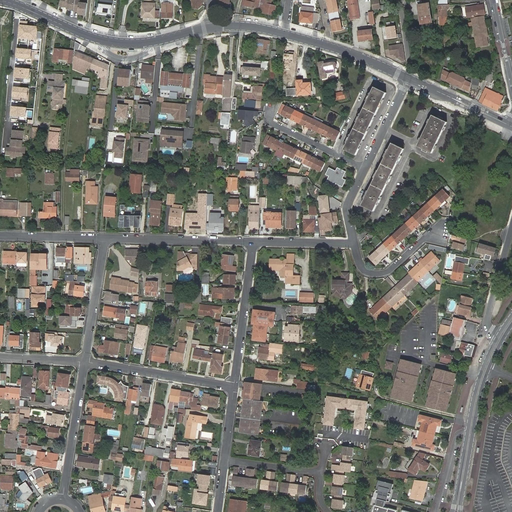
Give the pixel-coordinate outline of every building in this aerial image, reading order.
[(75,0),(68,0),(67,8),(67,9),(74,11),(75,0)] [(80,0),(75,0),(74,11),(78,11),(77,15),(86,16),(87,4),(80,3),(80,0)] [(105,6),(105,1),(105,0),(99,0),(98,14),(105,14),(111,14),(112,6),(105,6)] [(202,1),(204,1),(203,0),(189,0),(189,5),(191,5),(191,7),(193,9),(198,9),(202,5),(202,3),(201,2),(201,1),(202,1)] [(216,0),(217,2),(218,2),(219,2),(219,4),(218,4),(217,7),(221,11),(226,11),(228,10),(228,8),(230,8),(230,2),(229,2),(229,0),(216,0)] [(242,0),(242,5),(242,6),(245,7),(245,6),(259,9),(260,0),(242,0)] [(266,4),(266,0),(260,0),(259,9),(258,12),(274,15),(276,6),(266,4)] [(357,0),(349,1),(351,20),(360,19),(357,0)] [(379,0),(371,0),(373,10),(380,8),(379,0)] [(339,16),(336,1),(327,2),(329,8),(330,10),(329,11),(330,14),(330,13),(331,17),(339,16)] [(143,3),(142,17),(160,18),(160,11),(155,11),(155,4),(143,3)] [(162,3),(162,18),(172,18),(172,3),(162,3)] [(431,22),(428,4),(418,5),(420,24),(431,22)] [(447,9),(447,5),(437,5),(438,17),(447,17),(447,16),(445,16),(445,9),(447,9)] [(465,8),(467,17),(471,16),(471,18),(484,15),(483,11),(484,10),(483,5),(465,8)] [(313,14),(301,12),(300,21),(303,21),(303,22),(312,23),(313,14)] [(342,31),(339,16),(331,17),(332,21),(331,22),(332,25),(333,24),(333,26),(332,27),(333,32),(342,31)] [(474,19),(472,19),(472,25),(478,25),(484,24),(482,16),(474,18),(474,19)] [(384,18),(385,27),(394,26),(393,17),(384,18)] [(38,25),(19,24),(18,39),(37,40),(38,25)] [(477,42),(475,42),(476,48),(488,46),(486,37),(488,37),(486,28),(485,28),(484,25),(478,26),(478,29),(475,30),(477,42)] [(395,27),(386,29),(388,41),(397,39),(395,27)] [(359,32),(361,41),(373,40),(372,30),(359,32)] [(257,39),(255,52),(266,53),(267,45),(269,45),(270,41),(257,39)] [(403,45),(389,47),(391,56),(395,56),(395,54),(396,54),(397,58),(402,62),(406,61),(403,45)] [(32,49),(16,48),(14,62),(23,63),(24,60),(31,60),(32,49)] [(59,59),(68,60),(68,63),(72,63),(73,51),(55,49),(54,62),(59,62),(59,59)] [(95,59),(76,51),(74,68),(85,73),(87,67),(91,68),(95,59)] [(95,59),(91,68),(102,73),(102,72),(108,75),(110,71),(109,70),(111,65),(95,59)] [(324,61),(319,62),(322,78),(327,77),(326,74),(337,72),(336,67),(337,66),(337,64),(336,63),(335,62),(324,64),(324,61)] [(146,79),(146,83),(154,84),(155,67),(143,66),(142,78),(146,79)] [(31,69),(15,67),(14,82),(23,83),(23,79),(30,80),(31,69)] [(132,69),(120,68),(118,85),(131,86),(132,69)] [(261,68),(252,68),(252,75),(260,76),(261,68)] [(443,70),(441,79),(470,93),(471,84),(465,81),(465,79),(451,72),(449,73),(443,70)] [(163,72),(162,86),(173,87),(174,83),(176,83),(175,87),(181,88),(181,84),(184,84),(184,88),(190,89),(192,75),(163,72)] [(207,84),(206,92),(215,93),(216,90),(217,77),(207,76),(208,75),(205,74),(204,84),(207,84)] [(228,79),(228,76),(225,75),(225,78),(224,86),(224,91),(223,94),(223,96),(230,97),(232,79),(228,79)] [(224,86),(225,78),(217,77),(216,90),(215,93),(219,94),(223,94),(224,91),(224,86)] [(76,85),(75,91),(86,93),(88,81),(77,80),(77,79),(74,78),(73,84),(76,85)] [(59,82),(60,80),(56,80),(55,81),(49,81),(49,91),(54,92),(53,101),(52,102),(51,104),(52,106),(52,109),(58,110),(59,105),(63,106),(65,83),(59,82)] [(297,88),(286,89),(286,96),(311,94),(310,83),(302,84),(302,81),(296,81),(297,88)] [(29,87),(13,86),(12,101),(20,101),(21,98),(28,98),(29,87)] [(254,95),(244,94),(243,99),(255,99),(255,100),(261,100),(261,97),(261,93),(262,88),(262,87),(254,87),(254,95)] [(358,154),(381,106),(388,93),(376,88),(372,95),(371,94),(369,97),(371,98),(362,116),(360,115),(359,118),(360,119),(352,136),(350,136),(349,139),(350,139),(346,148),(358,154)] [(479,102),(497,111),(502,101),(501,100),(502,97),(486,89),(479,102)] [(335,94),(336,100),(345,98),(343,92),(335,94)] [(243,99),(242,108),(248,108),(248,105),(260,106),(261,100),(255,100),(255,99),(243,99)] [(147,102),(139,101),(137,122),(149,123),(150,114),(148,112),(149,111),(150,110),(150,107),(149,106),(147,106),(147,102)] [(105,113),(106,104),(96,103),(95,112),(94,112),(93,120),(94,120),(94,125),(102,126),(103,117),(104,113),(105,113)] [(163,103),(162,113),(172,114),(176,118),(175,121),(185,122),(186,118),(185,117),(185,115),(186,114),(187,106),(163,103)] [(130,105),(118,104),(117,118),(131,118),(132,114),(129,114),(130,105)] [(289,120),(295,110),(286,105),(282,114),(287,116),(286,118),(289,120)] [(26,108),(9,106),(8,121),(17,122),(17,118),(25,119),(26,108)] [(258,111),(240,109),(239,118),(246,119),(245,122),(249,127),(256,123),(254,120),(254,115),(258,115),(258,111)] [(304,114),(295,110),(289,120),(293,122),(294,120),(300,123),(304,114)] [(221,125),(230,126),(231,114),(222,113),(221,125)] [(313,119),(304,114),(300,123),(305,125),(304,127),(307,129),(313,119)] [(429,123),(419,143),(418,147),(422,149),(421,152),(426,154),(427,152),(432,154),(447,123),(442,121),(444,119),(438,116),(437,118),(433,116),(429,123)] [(322,123),(313,119),(307,129),(311,131),(312,129),(318,132),(322,123)] [(329,132),(331,128),(322,123),(318,132),(323,135),(323,136),(326,138),(329,132)] [(60,129),(51,128),(49,148),(58,149),(60,129)] [(336,141),(340,132),(331,128),(329,132),(326,138),(329,140),(330,138),(336,141)] [(6,148),(5,155),(10,155),(15,156),(24,157),(25,148),(21,147),(23,131),(12,130),(10,148),(6,148)] [(163,131),(162,142),(168,142),(169,144),(172,144),(174,143),(183,144),(184,133),(174,132),(173,133),(171,132),(170,132),(163,131)] [(268,134),(263,143),(276,149),(281,139),(277,137),(276,139),(268,134)] [(126,138),(115,137),(113,158),(124,159),(126,138)] [(256,140),(244,139),(242,154),(250,155),(251,150),(255,150),(256,140)] [(281,139),(276,149),(274,153),(283,157),(285,154),(289,145),(283,142),(284,140),(281,139)] [(143,140),(136,140),(135,150),(140,151),(139,159),(143,159),(143,162),(147,162),(148,152),(147,151),(147,149),(148,149),(149,141),(146,141),(145,140),(144,140),(143,140)] [(392,143),(361,205),(373,211),(378,202),(379,203),(381,200),(379,199),(388,182),(389,182),(391,179),(389,178),(392,174),(398,161),(399,162),(401,159),(400,158),(404,149),(392,143)] [(294,148),(289,145),(285,154),(294,158),(299,148),(295,146),(294,148)] [(302,149),(299,148),(294,158),(292,162),(301,166),(303,163),(307,154),(301,151),(302,149)] [(135,150),(134,161),(143,162),(143,159),(139,159),(140,151),(135,150)] [(314,155),(312,157),(307,154),(303,163),(312,167),(317,157),(314,155)] [(221,162),(222,157),(218,157),(217,166),(224,166),(225,162),(221,162)] [(320,158),(317,157),(312,167),(321,172),(325,163),(319,160),(320,158)] [(21,174),(21,168),(5,167),(4,176),(14,177),(14,174),(21,174)] [(336,171),(329,167),(326,175),(329,176),(326,183),(333,186),(335,183),(341,186),(345,179),(341,177),(345,171),(337,167),(336,171)] [(288,176),(288,184),(301,185),(301,177),(288,176)] [(131,178),(129,195),(140,196),(141,179),(131,178)] [(237,190),(237,179),(235,179),(227,179),(227,182),(228,182),(228,191),(232,192),(232,190),(237,190)] [(87,182),(87,202),(96,203),(96,195),(98,195),(98,188),(95,187),(95,182),(87,182)] [(443,190),(436,197),(444,206),(447,203),(445,201),(450,197),(443,190)] [(96,203),(87,202),(87,204),(97,204),(98,195),(96,195),(96,203)] [(106,197),(104,217),(115,218),(117,198),(106,197)] [(239,197),(231,197),(231,200),(230,200),(230,210),(239,210),(239,200),(239,197)] [(444,206),(436,197),(428,204),(434,211),(439,207),(441,208),(444,206)] [(16,215),(17,206),(17,199),(3,199),(3,198),(1,198),(1,202),(2,202),(1,205),(1,215),(16,215)] [(152,212),(151,223),(155,223),(155,225),(160,225),(163,202),(152,201),(151,212),(152,212)] [(39,211),(39,216),(44,217),(56,218),(57,207),(53,206),(53,202),(44,202),(44,211),(39,211)] [(260,227),(260,215),(260,205),(250,204),(250,215),(251,215),(251,226),(260,227)] [(428,204),(421,210),(428,219),(431,217),(430,215),(434,211),(428,204)] [(202,205),(198,205),(198,209),(191,210),(191,219),(197,220),(197,222),(202,222),(202,205)] [(180,218),(182,218),(183,210),(171,208),(169,225),(175,226),(175,225),(179,225),(180,218)] [(428,219),(421,210),(413,217),(419,224),(424,220),(426,222),(428,219)] [(296,212),(287,211),(287,214),(286,228),(295,228),(296,212)] [(282,213),(265,213),(265,219),(268,219),(268,227),(282,227),(282,213)] [(221,214),(211,214),(210,223),(210,229),(215,229),(215,225),(220,225),(220,229),(224,229),(225,218),(221,218),(221,214)] [(141,216),(120,215),(120,227),(140,228),(141,216)] [(304,216),(304,230),(309,230),(309,232),(314,232),(314,220),(309,220),(309,216),(304,216)] [(323,220),(325,232),(336,230),(335,224),(338,223),(336,217),(323,220)] [(413,217),(406,224),(413,233),(416,230),(415,229),(419,224),(413,217)] [(406,224),(398,231),(405,238),(409,234),(410,235),(413,233),(406,224)] [(405,238),(398,231),(391,237),(399,246),(402,243),(400,242),(405,238)] [(391,237),(383,244),(390,251),(395,247),(396,249),(399,246),(391,237)] [(467,239),(456,237),(453,248),(464,251),(467,239)] [(497,246),(481,243),(479,251),(485,253),(493,255),(494,252),(496,253),(497,246)] [(384,259),(387,257),(385,255),(390,251),(383,244),(376,251),(384,259)] [(75,247),(75,257),(78,257),(78,263),(89,263),(89,253),(89,248),(75,247)] [(66,257),(66,248),(57,248),(57,257),(66,257)] [(126,261),(131,261),(131,264),(139,264),(139,250),(129,250),(129,252),(125,252),(125,260),(126,261)] [(3,251),(3,264),(8,264),(8,263),(17,263),(17,262),(17,255),(12,255),(12,251),(3,251)] [(376,251),(368,258),(375,265),(380,261),(381,262),(384,259),(376,251)] [(178,271),(183,271),(192,266),(193,268),(197,268),(197,255),(186,255),(184,252),(179,252),(178,271)] [(441,261),(432,252),(429,255),(430,256),(425,261),(424,260),(421,263),(429,271),(441,261)] [(26,253),(17,253),(17,255),(17,262),(26,263),(26,253)] [(37,265),(46,265),(47,254),(32,254),(32,265),(37,265)] [(228,256),(223,255),(221,270),(235,272),(236,267),(232,266),(233,258),(228,257),(228,256)] [(294,258),(287,258),(287,260),(286,260),(283,262),(281,262),(280,260),(270,260),(270,270),(281,271),(280,275),(283,278),(287,278),(291,278),(291,284),(299,284),(299,276),(293,275),(294,265),(294,258)] [(456,262),(455,262),(454,271),(464,273),(464,269),(465,266),(466,260),(461,260),(456,259),(456,262)] [(417,282),(429,271),(421,263),(418,265),(419,266),(413,271),(412,270),(409,273),(410,274),(417,282)] [(464,273),(454,271),(453,274),(453,278),(463,279),(464,273)] [(436,272),(432,275),(439,283),(443,279),(436,272)] [(342,280),(342,281),(345,282),(348,282),(349,282),(350,274),(342,273),(342,280)] [(404,295),(418,283),(417,282),(410,274),(402,281),(403,282),(398,287),(404,295)] [(224,275),(224,285),(235,285),(235,275),(224,275)] [(120,281),(112,279),(110,289),(132,293),(132,291),(133,285),(134,283),(128,283),(128,281),(120,280),(120,281)] [(74,281),(71,281),(69,294),(83,296),(84,287),(78,286),(79,281),(74,281)] [(342,281),(333,281),(333,295),(340,295),(341,297),(346,297),(350,292),(351,286),(345,286),(345,282),(342,281)] [(146,296),(157,296),(157,282),(146,282),(146,296)] [(347,284),(348,282),(345,282),(345,286),(351,286),(350,292),(346,297),(341,297),(341,300),(346,300),(352,294),(353,284),(347,284)] [(47,287),(33,286),(33,301),(46,301),(47,287)] [(391,307),(404,295),(398,287),(392,292),(391,291),(383,298),(391,307)] [(213,289),(213,295),(215,295),(215,299),(225,299),(225,298),(228,298),(228,299),(233,299),(234,289),(213,289)] [(111,292),(107,292),(106,301),(118,301),(118,295),(111,294),(111,292)] [(201,303),(202,293),(194,293),(194,302),(201,303)] [(314,293),(301,293),(301,301),(314,301),(314,293)] [(471,303),(473,297),(462,295),(460,304),(461,304),(460,312),(469,315),(472,306),(471,306),(469,306),(469,303),(471,303)] [(377,320),(391,307),(383,298),(375,305),(376,306),(370,312),(377,320)] [(25,300),(25,309),(36,309),(36,303),(29,303),(29,300),(25,300)] [(200,305),(199,317),(214,318),(215,313),(221,313),(222,307),(200,305)] [(104,310),(103,315),(119,318),(120,314),(124,315),(125,310),(106,307),(106,310),(104,310)] [(72,308),(72,316),(80,316),(81,308),(72,308)] [(275,313),(255,310),(254,316),(254,318),(253,318),(253,320),(254,320),(253,324),(255,324),(268,326),(273,327),(273,321),(274,318),(275,313)] [(58,325),(70,326),(70,315),(58,315),(58,325)] [(445,317),(442,327),(441,331),(452,334),(451,338),(461,340),(467,320),(455,317),(455,320),(445,317)] [(229,336),(230,328),(226,328),(227,324),(221,323),(216,322),(215,327),(220,328),(220,335),(229,336)] [(126,339),(128,326),(117,324),(114,337),(126,339)] [(267,333),(268,326),(255,324),(254,332),(267,333)] [(134,348),(133,352),(142,353),(143,350),(141,349),(142,347),(144,347),(147,327),(137,325),(134,346),(136,346),(135,348),(134,348)] [(289,328),(286,328),(285,342),(299,343),(299,327),(291,326),(291,329),(289,328)] [(16,333),(14,331),(11,331),(10,345),(20,346),(20,333),(16,333)] [(267,333),(254,332),(253,341),(266,342),(267,333)] [(32,333),(31,350),(35,350),(35,347),(39,347),(39,334),(32,333)] [(54,336),(54,335),(46,335),(45,341),(52,341),(52,343),(56,343),(55,346),(61,346),(62,340),(62,337),(54,336)] [(229,336),(220,335),(218,344),(228,345),(229,336)] [(100,347),(99,352),(118,355),(120,343),(106,340),(105,346),(102,346),(100,347)] [(459,353),(471,357),(474,344),(462,341),(461,344),(459,352),(459,353)] [(459,352),(461,344),(452,342),(450,350),(459,352)] [(172,351),(170,360),(178,361),(178,360),(183,361),(186,344),(184,344),(178,343),(177,348),(175,348),(175,352),(172,351)] [(258,358),(274,360),(274,355),(271,355),(271,354),(269,354),(270,346),(262,344),(261,348),(259,348),(258,358)] [(161,349),(161,348),(152,346),(149,360),(164,362),(166,353),(161,353),(162,349),(161,349)] [(193,358),(208,361),(209,356),(204,355),(205,351),(195,350),(193,358)] [(363,350),(361,358),(367,360),(369,352),(363,350)] [(216,353),(213,353),(213,354),(211,364),(210,373),(216,374),(217,371),(222,372),(223,367),(219,367),(219,364),(220,364),(222,362),(224,354),(220,354),(216,353)] [(451,364),(453,356),(444,353),(442,361),(451,364)] [(401,382),(395,380),(393,386),(394,386),(391,397),(410,402),(415,385),(415,386),(416,381),(415,381),(420,364),(401,359),(398,371),(397,371),(396,377),(401,378),(401,382)] [(269,378),(269,381),(277,382),(279,372),(257,369),(255,379),(267,380),(267,377),(269,378)] [(436,391),(430,390),(428,395),(429,395),(426,407),(445,412),(449,395),(450,395),(451,391),(450,391),(455,374),(436,369),(433,381),(432,381),(431,386),(436,388),(436,391)] [(41,371),(40,386),(46,387),(46,390),(48,390),(49,372),(41,371)] [(360,387),(370,390),(373,378),(372,378),(373,374),(362,371),(361,375),(359,375),(357,383),(360,385),(360,387)] [(59,374),(57,386),(68,388),(69,379),(68,379),(68,375),(59,374)] [(123,400),(126,400),(129,387),(127,387),(125,386),(123,384),(121,382),(118,384),(116,381),(113,380),(110,378),(107,378),(98,376),(97,384),(106,385),(108,386),(110,387),(112,389),(114,391),(115,393),(115,395),(115,401),(122,402),(123,400)] [(21,380),(20,396),(31,396),(31,381),(21,380)] [(243,399),(245,399),(260,401),(262,384),(245,382),(243,399)] [(141,396),(149,397),(152,385),(143,383),(141,396)] [(10,388),(10,397),(19,398),(20,389),(10,388)] [(127,399),(125,409),(129,410),(131,402),(131,400),(136,401),(138,388),(134,388),(133,390),(129,389),(128,399),(127,399)] [(180,400),(181,391),(172,389),(170,401),(174,401),(174,404),(179,405),(180,400)] [(68,393),(64,392),(60,391),(59,395),(55,394),(54,403),(68,405),(69,393),(68,393)] [(191,393),(181,391),(180,400),(178,408),(183,409),(184,403),(192,405),(192,402),(189,402),(190,400),(192,401),(193,399),(193,396),(191,395),(191,393)] [(208,402),(207,406),(218,408),(219,398),(209,396),(210,395),(203,393),(202,401),(208,402)] [(337,408),(354,410),(357,409),(358,411),(356,412),(355,418),(357,420),(355,421),(354,429),(363,430),(367,402),(358,401),(326,397),(323,425),(333,426),(333,419),(332,416),(334,415),(335,409),(333,407),(335,406),(337,408)] [(245,399),(243,418),(259,420),(261,401),(260,401),(245,399)] [(95,401),(90,400),(89,407),(94,408),(93,413),(102,415),(102,417),(111,419),(113,409),(103,408),(104,404),(95,403),(95,401)] [(159,412),(160,406),(155,405),(152,423),(162,425),(164,412),(159,412)] [(19,419),(19,422),(29,423),(29,420),(25,419),(25,408),(21,407),(20,418),(19,418),(19,419)] [(19,414),(10,414),(10,419),(13,419),(12,428),(17,428),(18,419),(19,419),(19,418),(19,414)] [(53,417),(47,416),(46,422),(62,425),(62,421),(63,421),(64,416),(55,414),(54,418),(53,417)] [(188,421),(186,437),(195,438),(197,422),(203,423),(204,416),(190,415),(189,421),(188,421)] [(422,422),(420,431),(434,435),(436,425),(439,426),(441,421),(420,415),(419,421),(422,422)] [(87,425),(94,426),(96,417),(89,416),(87,425)] [(242,425),(241,433),(257,435),(259,420),(243,418),(242,425)] [(100,434),(94,433),(95,426),(94,426),(87,425),(83,450),(90,451),(91,448),(93,449),(95,438),(99,439),(100,434)] [(167,435),(166,441),(170,441),(169,443),(171,443),(174,427),(169,426),(168,429),(165,429),(164,434),(167,435)] [(49,427),(48,436),(58,438),(60,429),(49,427)] [(17,431),(9,430),(8,434),(7,447),(17,448),(17,441),(16,441),(16,436),(17,436),(17,431)] [(434,435),(420,431),(417,441),(414,440),(412,445),(432,450),(434,445),(431,445),(434,435)] [(21,435),(18,434),(18,435),(17,447),(41,450),(41,447),(32,445),(32,447),(27,446),(29,437),(21,435)] [(135,442),(133,442),(132,448),(137,449),(137,451),(140,451),(142,440),(136,438),(135,442)] [(248,455),(259,456),(261,441),(250,440),(248,455)] [(179,443),(177,457),(181,458),(183,456),(188,457),(190,444),(179,443)] [(158,449),(146,447),(145,454),(157,456),(158,449)] [(353,449),(342,447),(341,456),(343,456),(342,460),(350,461),(350,457),(352,457),(353,449)] [(425,453),(419,452),(407,470),(415,474),(419,468),(424,471),(429,464),(421,459),(419,458),(421,456),(422,457),(425,453)] [(49,460),(48,467),(56,468),(58,455),(50,453),(49,459),(49,460)] [(79,457),(78,466),(99,469),(100,460),(79,457)] [(172,458),(171,464),(179,465),(179,470),(191,471),(192,461),(180,460),(180,459),(172,458)] [(343,472),(350,473),(352,465),(350,464),(350,461),(342,460),(342,464),(340,463),(339,472),(343,472)] [(158,461),(157,469),(167,470),(168,462),(158,461)] [(240,487),(249,488),(251,470),(246,469),(245,477),(248,477),(248,479),(242,478),(240,487)] [(23,470),(18,473),(22,481),(27,478),(23,470)] [(251,470),(249,488),(256,489),(257,480),(252,479),(252,477),(254,478),(255,470),(251,470)] [(342,485),(344,485),(345,476),(343,476),(343,472),(339,472),(336,471),(335,475),(334,475),(333,484),(334,484),(342,485)] [(261,490),(269,491),(271,473),(268,472),(267,479),(269,480),(268,481),(262,480),(261,490)] [(271,473),(269,491),(277,492),(278,482),(272,482),(273,480),(274,480),(275,473),(271,473)] [(34,475),(39,485),(41,484),(42,486),(52,482),(48,474),(40,478),(38,474),(34,475)] [(211,476),(199,474),(198,484),(200,484),(199,489),(201,489),(208,490),(208,485),(210,485),(211,476)] [(282,492),(290,493),(292,475),(288,475),(287,482),(289,482),(288,484),(283,483),(282,492)] [(290,493),(297,494),(299,485),(292,484),(293,483),(295,483),(296,476),(292,475),(290,493)] [(2,476),(1,486),(3,486),(3,489),(9,490),(11,490),(11,489),(12,489),(13,477),(2,476)] [(104,476),(103,483),(112,485),(113,478),(104,476)] [(159,490),(162,490),(164,477),(156,476),(154,494),(159,494),(159,490)] [(232,486),(240,487),(242,478),(233,477),(232,486)] [(394,485),(380,481),(378,489),(380,490),(380,491),(377,491),(376,494),(379,494),(378,499),(387,502),(388,497),(391,498),(392,495),(389,494),(389,492),(392,493),(394,485)] [(24,494),(20,499),(25,503),(26,501),(28,497),(30,495),(33,493),(26,483),(20,487),(24,494)] [(414,483),(410,497),(422,500),(424,492),(423,491),(423,490),(425,490),(426,486),(414,483)] [(333,487),(332,496),(335,496),(342,497),(343,489),(341,489),(342,485),(334,484),(334,487),(333,487)] [(299,485),(297,494),(306,495),(307,486),(299,485)] [(169,486),(167,499),(169,499),(171,490),(177,491),(178,487),(169,486)] [(207,502),(209,491),(208,490),(201,489),(200,494),(194,494),(193,503),(203,505),(204,501),(207,502)] [(110,496),(111,492),(89,497),(91,506),(93,511),(92,511),(105,511),(102,498),(110,497),(110,496)] [(124,509),(125,505),(126,499),(110,496),(110,497),(108,506),(113,507),(113,511),(119,511),(119,510),(124,511),(124,509)] [(342,501),(342,497),(335,496),(334,500),(333,500),(332,508),(343,509),(344,501),(342,501)] [(141,500),(131,498),(129,510),(129,511),(128,511),(142,511),(142,510),(140,510),(141,500)] [(387,502),(377,499),(376,505),(385,508),(387,502)] [(230,511),(244,511),(246,503),(230,500),(229,507),(231,507),(230,511)]
